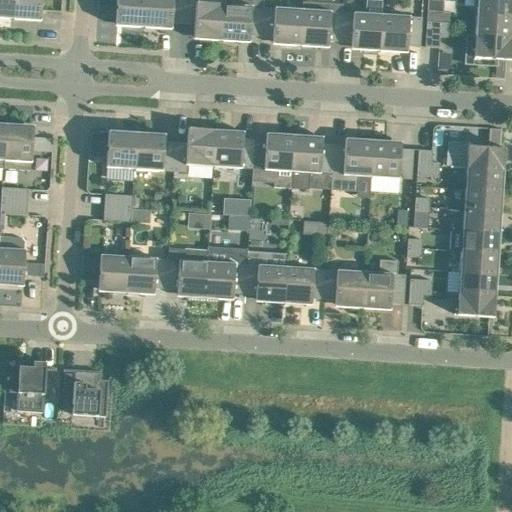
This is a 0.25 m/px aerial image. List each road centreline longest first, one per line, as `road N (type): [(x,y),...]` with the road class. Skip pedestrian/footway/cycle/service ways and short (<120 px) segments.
road 1 (residential): [(511,362),(61,333)]
road 2 (residential): [(511,105),(78,77)]
road 3 (residential): [(61,333),(78,77)]
